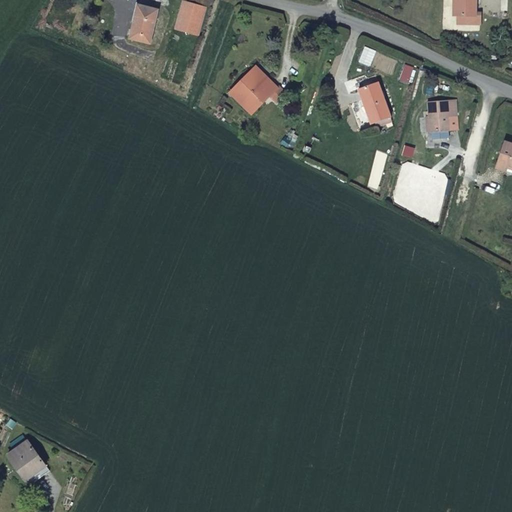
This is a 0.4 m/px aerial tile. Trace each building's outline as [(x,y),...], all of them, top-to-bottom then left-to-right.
[(479,15),(478,0),(458,0),(459,14),(467,14),(467,23),(482,23),(483,15),(479,15)] [(174,31),(195,38),(202,11),(182,4),(174,31)] [(138,7),(129,40),(147,45),(156,11),(138,7)] [(271,84),(255,70),(249,77),(264,92),(271,84)] [(264,92),(249,77),(231,97),(254,119),(271,100),(278,106),(287,97),(279,90),(278,91),(271,84),(264,92)] [(373,130),(392,122),(378,86),(358,93),(373,130)] [(457,129),(457,113),(457,97),(431,97),(431,112),(432,130),(433,138),(448,137),(448,130),(457,129)] [(511,142),(506,140),(496,168),(504,171),(504,170),(505,166),(511,167),(511,142)] [(7,455),(14,465),(18,462),(31,481),(41,473),(44,476),(51,472),(29,441),(7,455)] [(18,462),(14,465),(27,484),(31,481),(18,462)] [(41,473),(31,481),(33,484),(44,476),(41,473)]
